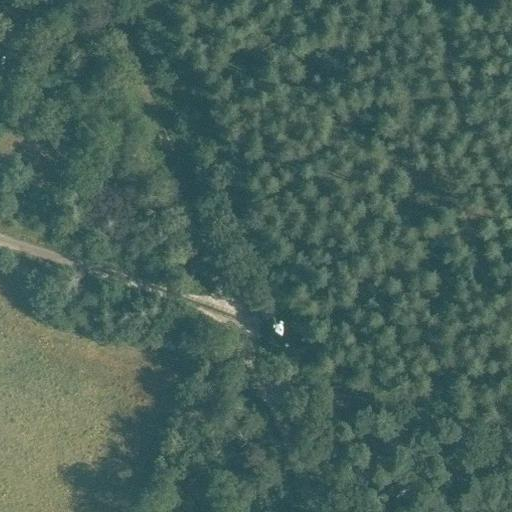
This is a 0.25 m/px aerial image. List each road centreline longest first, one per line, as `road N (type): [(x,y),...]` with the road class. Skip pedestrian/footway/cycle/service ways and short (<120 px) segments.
road 1 (track): [(110,0),(231,295)]
road 2 (unclassified): [(231,295),(131,283),(0,242)]
